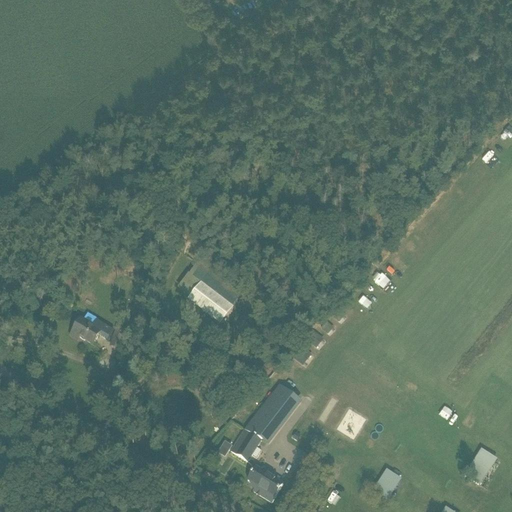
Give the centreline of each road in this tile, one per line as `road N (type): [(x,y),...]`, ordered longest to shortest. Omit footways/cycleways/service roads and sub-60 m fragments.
road 1 (unclassified): [(235,511),(0,372)]
road 2 (unknown): [(0,210),(210,50)]
